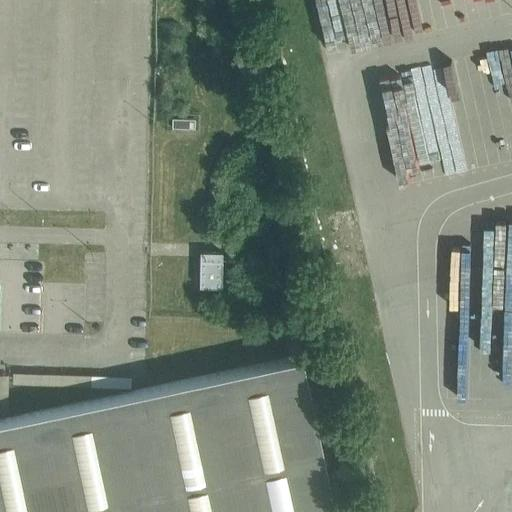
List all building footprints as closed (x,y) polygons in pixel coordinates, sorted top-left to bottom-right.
[(419,0),(313,0),(321,58),(351,54),(348,31),(371,28),(374,46),(385,45),(383,30),(393,29),(388,0),(409,0),(410,4),(420,3),(419,0)] [(441,94),(454,91),(468,170),(501,164),(481,56),(435,65),(441,94)] [(195,119),(172,119),(172,127),(195,127),(195,119)] [(362,265),(352,217),(336,220),(347,269),(362,265)] [(511,220),(476,220),(475,252),(497,253),(495,358),(511,358),(511,220)] [(221,286),(222,251),(199,251),(199,286),(221,286)] [(0,511),(335,511),(307,379),(301,355),(0,419),(0,511)]
